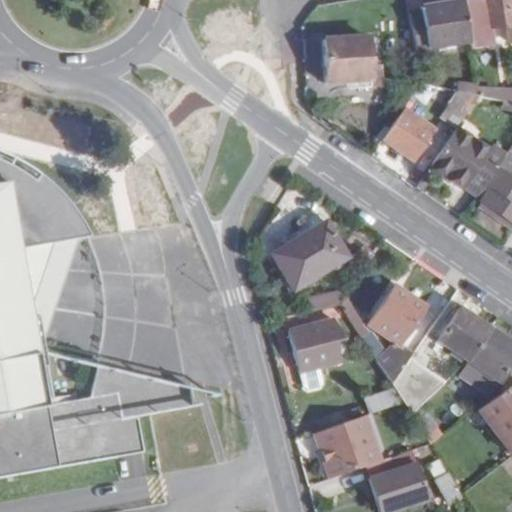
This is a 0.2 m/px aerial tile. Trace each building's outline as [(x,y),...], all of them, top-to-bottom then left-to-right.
[(511,0),(485,0),(464,4),(470,44),(471,46),(488,43),(486,28),(491,27),(491,25),(507,22),(510,41),(511,40),(511,0)] [(463,3),(423,9),(424,15),(410,17),(418,62),(432,60),(430,50),(470,44),(464,4),(463,3)] [(491,27),(486,28),(488,43),(494,42),(491,27)] [(371,81),(368,38),(322,41),(325,84),(371,81)] [(368,38),(371,81),(371,88),(384,87),(383,66),(379,66),(377,38),(368,38)] [(506,103),(508,91),(477,84),(479,97),(506,103)] [(479,97),(456,91),(447,105),(418,87),(407,104),(437,121),(440,117),(457,129),(479,97)] [(414,163),(436,131),(404,109),(382,141),(414,163)] [(477,197),(481,191),(505,155),(491,146),(488,151),(457,129),(429,170),(463,192),(468,190),(477,197)] [(511,222),(511,153),(508,151),(505,155),(481,191),(485,194),(480,202),(511,222)] [(0,478),(142,453),(136,418),(191,408),(188,389),(97,367),(89,399),(52,404),(37,318),(24,320),(50,244),(88,238),(88,236),(78,218),(66,202),(44,181),(36,175),(21,194),(2,181),(9,167),(0,163),(0,478)] [(511,222),(480,202),(476,208),(511,231),(511,222)] [(271,259),(293,293),(347,260),(326,226),(271,259)] [(399,376),(412,358),(415,354),(403,346),(428,309),(395,287),(368,326),(394,344),(386,356),(399,376)] [(330,290),(302,297),(306,312),(334,306),(330,290)] [(460,311),(437,344),(467,365),(490,331),(460,311)] [(321,368),(340,363),(336,344),(343,342),(332,322),(288,334),(298,369),(320,363),(321,368)] [(496,386),(511,363),(511,346),(490,331),(467,365),(459,377),(478,390),(486,379),(496,386)] [(399,376),(386,356),(371,334),(361,340),(392,387),(399,376)] [(411,416),(420,407),(446,383),(412,358),(399,376),(392,387),(403,404),(411,416)] [(299,387),(317,384),(316,371),(297,373),(299,387)] [(390,388),(359,397),(365,414),(395,405),(390,388)] [(511,388),(477,413),(482,420),(511,394),(511,388)] [(511,394),(482,420),(510,457),(511,455),(511,394)] [(431,446),(411,416),(403,404),(394,407),(423,449),(431,446)] [(443,437),(420,407),(411,416),(431,446),(443,437)] [(330,481),(363,469),(381,464),(375,448),(369,446),(366,437),(370,432),(365,417),(315,434),(320,451),(326,449),(329,461),(324,463),(330,481)] [(326,449),(320,451),(324,463),(329,461),(326,449)] [(410,453),(381,464),(363,469),(367,480),(414,464),(410,453)] [(367,480),(378,511),(397,511),(427,503),(414,464),(367,480)] [(460,501),(447,476),(434,483),(447,507),(460,501)] [(511,511),(511,505),(496,487),(471,507),(474,511),(511,511)]
